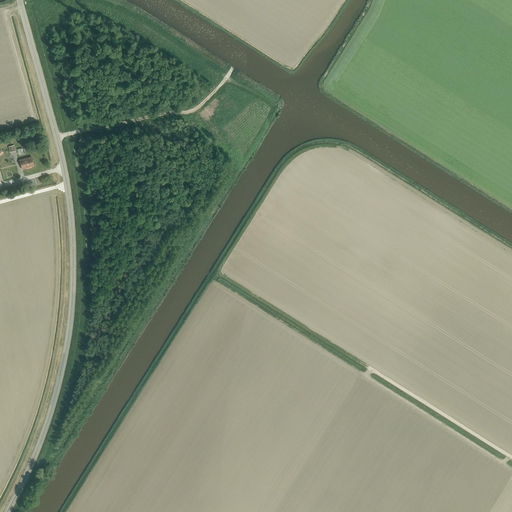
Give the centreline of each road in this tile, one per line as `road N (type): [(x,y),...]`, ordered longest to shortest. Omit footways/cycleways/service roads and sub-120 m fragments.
road 1 (track): [(511,458),(217,274),(67,511)]
road 2 (tertiary): [(6,511),(55,391),(72,252),(63,167),(19,0)]
road 3 (track): [(56,136),(193,111),(232,70)]
